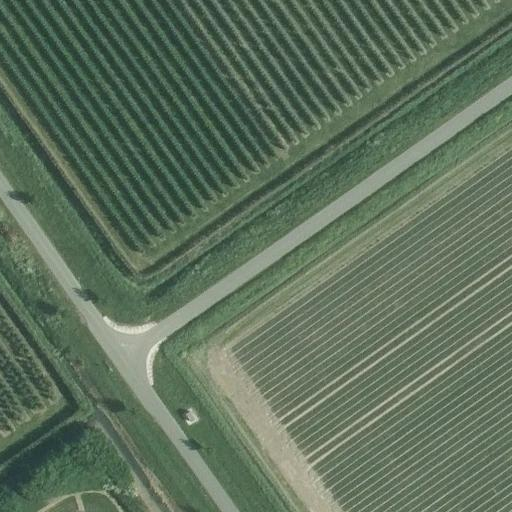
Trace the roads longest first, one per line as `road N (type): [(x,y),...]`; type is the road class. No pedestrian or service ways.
road 1 (unclassified): [(121,358),(511,85)]
road 2 (unclassified): [(0,185),(121,358)]
road 3 (unclassified): [(231,511),(121,358)]
